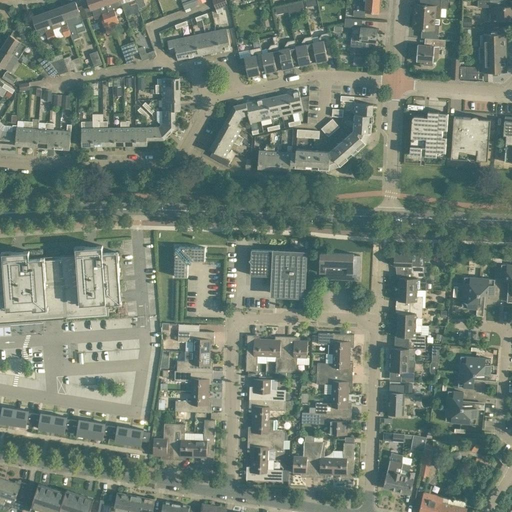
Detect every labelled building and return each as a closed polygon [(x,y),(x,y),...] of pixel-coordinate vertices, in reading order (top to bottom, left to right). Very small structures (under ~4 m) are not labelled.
[(103,16),(101,17),(105,27),(113,24),(104,0),(87,0),(89,2),(93,14),(94,14),(101,11),(103,16)] [(120,0),(104,0),(113,24),(120,22),(114,7),(122,4),(120,0)] [(226,0),(212,0),(216,9),(222,7),(226,6),(228,5),(226,0)] [(379,0),(360,0),(360,5),(359,10),(354,10),(354,16),(365,17),(366,11),(379,12),(379,0)] [(415,4),(414,16),(440,18),(440,11),(441,0),(427,0),(428,5),(415,4)] [(506,0),(464,0),(464,6),(466,6),(466,7),(490,7),(490,13),(490,20),(511,19),(511,6),(506,6),(506,0)] [(77,6),(76,1),(61,7),(71,34),(71,33),(77,31),(76,26),(72,15),(80,13),(77,6)] [(47,12),(57,39),(54,28),(61,26),(65,36),(71,34),(61,7),(47,12)] [(33,17),(37,28),(44,25),(46,33),(49,41),(57,39),(47,12),(33,17)] [(440,18),(414,16),(413,28),(426,29),(425,36),(438,37),(439,25),(435,24),(435,18),(440,18)] [(351,46),(360,47),(368,47),(369,41),(376,42),(377,28),(362,26),(362,19),(345,17),(345,26),(353,27),(351,46)] [(227,28),(216,30),(220,50),(231,48),(229,38),(227,28)] [(472,30),(472,29),(464,29),(464,37),(472,37),(472,30)] [(210,52),(220,50),(216,30),(206,32),(210,52)] [(497,30),(491,31),(492,33),(484,33),(484,46),(479,46),(480,59),(484,59),(484,72),(492,71),(492,74),(500,74),(501,72),(501,71),(506,71),(505,33),(500,33),(500,32),(499,31),(497,30)] [(199,55),(210,52),(206,32),(195,35),(199,55)] [(319,41),(313,42),(317,61),(328,59),(326,48),(332,47),(329,32),(322,34),(319,38),(319,41)] [(2,48),(14,55),(19,58),(21,54),(27,45),(19,40),(11,35),(2,48)] [(195,35),(184,37),(188,57),(199,55),(195,35)] [(268,52),(262,53),(266,72),(277,70),(275,59),(280,58),(283,69),(279,50),(279,49),(278,43),(277,43),(276,36),(273,36),(274,44),(271,45),(268,49),(268,52)] [(302,44),(296,46),(299,60),(300,65),(311,63),(309,52),(314,50),(317,61),(313,42),(312,36),(311,36),(305,37),(302,42),(302,44)] [(188,57),(184,37),(168,40),(170,52),(176,51),(178,59),(188,57)] [(417,60),(424,61),(424,64),(433,65),(433,62),(434,57),(438,58),(439,46),(445,47),(446,39),(425,38),(425,45),(418,44),(417,51),(413,50),(413,60),(417,60)] [(285,48),(279,49),(279,50),(283,69),(294,66),(293,61),(299,60),(296,46),(295,39),(294,39),(288,41),(285,45),(285,48)] [(135,41),(128,43),(132,55),(139,52),(138,48),(135,41)] [(266,72),(262,53),(261,47),(260,47),(250,49),(251,55),(245,57),(246,62),(248,71),(249,76),(260,74),(259,69),(265,67),(266,72)] [(8,64),(14,55),(2,48),(0,51),(0,64),(3,66),(10,71),(13,67),(8,64)] [(94,67),(102,64),(97,51),(89,54),(94,67)] [(156,54),(155,51),(154,51),(147,54),(149,58),(149,59),(154,59),(157,55),(156,54)] [(63,57),(68,71),(75,69),(70,55),(63,57)] [(63,57),(51,62),(60,74),(68,71),(63,57)] [(40,63),(47,71),(50,75),(56,70),(60,74),(51,62),(50,62),(47,58),(40,63)] [(459,79),(460,67),(452,67),(451,79),(459,79)] [(459,79),(477,80),(477,68),(460,67),(459,79)] [(16,78),(6,71),(2,77),(13,84),(16,78)] [(156,85),(156,89),(180,88),(180,77),(162,77),(162,84),(156,84),(156,85)] [(29,81),(19,83),(20,91),(30,89),(29,81)] [(180,99),(180,88),(156,89),(156,93),(163,92),(163,99),(180,99)] [(309,109),(310,95),(300,97),(299,91),(288,93),(293,113),(299,112),(309,109)] [(288,93),(277,95),(282,115),(293,113),(288,93)] [(61,106),(62,94),(54,94),(53,106),(61,106)] [(70,95),(69,95),(63,94),(61,107),(69,108),(70,95)] [(271,118),(282,115),(277,95),(267,98),(271,118)] [(267,98),(256,100),(260,120),(271,118),(267,98)] [(163,99),(163,110),(175,110),(180,110),(180,99),(163,99)] [(245,103),(248,115),(248,114),(250,122),(260,120),(256,100),(245,103)] [(234,105),(226,119),(237,125),(242,116),(248,115),(245,103),(234,105)] [(356,103),(355,114),(373,115),(373,104),(356,103)] [(176,127),(175,110),(163,110),(163,122),(161,124),(170,133),(176,127)] [(445,157),(448,114),(439,113),(439,112),(428,111),(428,119),(424,119),(424,116),(414,115),(414,116),(413,117),(412,117),(410,154),(445,157)] [(371,132),(373,115),(355,114),(354,128),(353,130),(330,150),(329,151),(296,149),(296,152),(292,152),(291,166),(329,169),(330,167),(339,163),(340,165),(366,142),(365,141),(370,132),(371,132)] [(474,161),(477,159),(488,160),(491,119),(454,116),(451,158),(468,159),(471,161),(474,161)] [(221,129),(242,141),(244,137),(238,134),(241,128),(237,125),(226,119),(221,129)] [(27,145),(28,121),(24,120),(24,127),(17,126),(16,144),(27,145)] [(93,145),(104,145),(103,120),(99,121),(99,127),(93,127),(93,145)] [(108,120),(103,120),(104,145),(115,145),(114,127),(108,127),(108,120)] [(121,127),(114,127),(115,145),(125,145),(125,120),(121,120),(121,127)] [(125,145),(136,144),(136,127),(129,127),(129,120),(125,120),(125,145)] [(33,121),(28,121),(27,145),(37,146),(39,128),(32,128),(33,121)] [(82,145),(93,145),(93,127),(86,127),(86,121),(81,121),(82,135),(82,145)] [(37,146),(48,147),(50,122),(46,122),(45,128),(39,128),(37,146)] [(48,147),(59,147),(60,130),(54,129),(54,123),(50,122),(48,147)] [(0,139),(0,142),(16,144),(17,126),(17,124),(13,124),(12,131),(3,130),(0,139)] [(60,130),(59,147),(70,148),(71,138),(72,124),(67,124),(67,130),(60,130)] [(159,126),(147,126),(147,139),(164,139),(170,133),(161,124),(159,126)] [(147,144),(147,139),(147,126),(136,127),(136,144),(147,144)] [(221,129),(214,141),(229,150),(234,141),(240,145),(242,141),(221,129)] [(210,148),(213,150),(211,155),(228,165),(230,160),(225,157),(229,150),(214,141),(210,148)] [(258,167),(269,168),(271,144),(266,143),(266,150),(259,150),(258,161),(258,166),(258,167)] [(275,144),(271,144),(269,168),(280,169),(281,151),(274,151),(275,144)] [(280,169),(291,170),(291,166),(292,152),(292,145),(288,145),(287,152),(281,151),(280,169)] [(4,259),(0,259),(0,322),(27,321),(109,315),(108,304),(121,303),(117,252),(103,253),(103,246),(77,248),(77,254),(30,258),(29,251),(3,253),(4,259)] [(188,263),(190,261),(192,260),(205,260),(206,247),(176,246),(175,276),(188,276),(188,263)] [(270,295),(276,296),(283,296),(283,297),(284,297),(284,296),(304,297),(306,251),(284,250),(284,249),(283,251),(278,251),(278,250),(252,249),(251,274),(271,275),(270,295)] [(326,278),(347,279),(359,280),(360,255),(354,255),(354,254),(320,252),(320,272),(326,272),(326,278)] [(412,265),(411,271),(424,271),(424,266),(418,265),(419,253),(394,252),(394,254),(392,254),(391,264),(412,265)] [(510,280),(509,291),(508,302),(511,301),(511,264),(501,264),(500,279),(510,280)] [(400,277),(399,288),(418,289),(426,289),(426,278),(424,278),(424,277),(431,277),(431,272),(424,271),(411,271),(411,277),(400,277)] [(477,308),(476,315),(482,315),(484,294),(494,294),(495,279),(464,276),(462,307),(477,308)] [(410,306),(423,307),(423,296),(418,296),(418,289),(399,288),(399,300),(410,301),(410,306)] [(422,324),(423,307),(410,306),(410,313),(398,312),(398,323),(422,324)] [(422,334),(422,324),(398,323),(397,335),(409,336),(409,342),(426,342),(426,335),(422,334)] [(215,331),(205,331),(179,330),(178,341),(194,341),(193,351),(210,351),(211,341),(214,341),(215,331)] [(318,341),(318,343),(329,343),(334,344),(333,353),(350,354),(350,347),(351,343),(354,343),(355,334),(319,332),(318,335),(318,341)] [(257,371),(257,362),(258,355),(267,355),(268,339),(257,338),(257,335),(247,334),(246,370),(257,371)] [(277,356),(276,361),(276,371),(279,371),(286,372),(288,336),(279,336),(278,339),(268,339),(267,355),(277,356)] [(297,356),(307,357),(308,350),(308,340),(297,340),(297,336),(288,336),(286,372),(292,372),(297,372),(297,356)] [(415,348),(421,348),(425,348),(426,342),(409,342),(408,348),(391,347),(390,359),(415,359),(415,348)] [(177,360),(177,370),(213,371),(213,362),(210,362),(210,351),(193,351),(185,350),(185,360),(177,360)] [(333,363),(326,362),(317,362),(317,364),(317,373),(353,374),(353,365),(350,365),(350,362),(350,354),(333,353),(333,363)] [(458,386),(464,387),(474,388),(475,378),(496,380),(497,374),(490,373),(491,358),(461,356),(460,366),(458,386)] [(414,366),(415,359),(390,359),(390,370),(402,371),(401,377),(414,378),(414,366)] [(213,371),(177,370),(175,370),(175,380),(192,381),(192,391),(209,391),(209,381),(213,381),(213,371)] [(332,384),(332,393),(349,394),(349,383),(353,383),(353,374),(317,373),(317,383),(332,384)] [(271,379),(264,379),(254,378),(254,389),(250,389),(250,398),(286,400),(286,399),(286,394),(286,389),(270,389),(271,379)] [(403,414),(404,396),(404,393),(404,385),(390,385),(389,392),(388,414),(403,414)] [(477,408),(484,409),(485,403),(463,401),(464,392),(448,390),(445,421),(476,423),(477,408)] [(208,402),(209,391),(192,391),(191,400),(176,400),(175,410),(195,411),(202,412),(212,412),(212,402),(208,402)] [(316,402),(316,407),(310,407),(309,412),(351,414),(352,405),(348,405),(349,394),(332,393),(331,403),(316,402)] [(252,418),(269,419),(270,410),(285,410),(285,407),(286,400),(250,398),(249,408),(253,408),(252,418)] [(11,424),(14,409),(1,406),(1,408),(0,408),(0,422),(8,424),(8,423),(11,423),(11,424)] [(12,424),(15,424),(15,425),(25,427),(25,422),(31,423),(33,414),(27,413),(27,411),(14,409),(11,424),(12,424)] [(351,414),(309,412),(302,412),(302,422),(331,423),(330,433),(337,434),(347,434),(347,423),(351,423),(351,414)] [(50,431),(53,416),(39,413),(39,415),(33,414),(31,423),(37,424),(36,429),(46,431),(46,430),(49,430),(49,431),(50,431)] [(50,431),(50,430),(54,431),(54,432),(63,434),(64,429),(70,430),(71,421),(65,420),(66,418),(53,416),(50,431)] [(248,429),(248,438),(284,440),(284,429),(277,429),(277,419),(269,419),(252,418),(252,429),(248,429)] [(204,419),(204,433),(194,433),(194,439),(194,456),(204,456),(204,460),(214,460),(215,420),(204,419)] [(88,438),(91,422),(78,420),(77,422),(71,421),(70,430),(76,431),(75,436),(84,437),(85,436),(88,437),(88,438)] [(102,436),(108,437),(110,428),(104,427),(104,425),(91,422),(88,438),(89,438),(89,437),(92,438),(92,439),(101,440),(102,436)] [(175,423),(167,422),(164,422),(164,438),(154,438),(154,445),(153,455),(165,455),(164,459),(173,459),(175,423)] [(183,456),(194,456),(194,439),(185,439),(185,423),(175,423),(173,459),(183,459),(183,456)] [(123,443),(126,444),(126,445),(127,445),(129,429),(116,427),(116,429),(110,428),(108,437),(114,438),(113,443),(123,444),(123,443)] [(129,429),(127,445),(127,444),(130,445),(130,446),(140,447),(141,443),(147,444),(148,435),(142,433),(143,432),(129,429)] [(403,441),(404,438),(404,433),(394,433),(393,441),(403,441)] [(427,437),(413,434),(413,438),(411,449),(424,452),(425,443),(427,437)] [(284,448),(284,440),(248,438),(248,448),(251,448),(251,458),(268,459),(268,449),(284,450),(284,448)] [(315,440),(305,440),(304,440),(304,456),(294,455),(293,462),(293,472),(304,473),(304,476),(313,477),(315,440)] [(323,473),(334,474),(334,457),(325,456),(325,441),(315,440),(313,477),(323,477),(323,473)] [(344,457),(334,457),(334,474),(344,474),(344,478),(354,478),(355,442),(344,442),(344,457)] [(425,443),(424,452),(419,475),(429,477),(434,450),(441,451),(442,446),(425,443)] [(267,468),(268,459),(251,458),(250,469),(247,469),(246,479),(289,480),(289,469),(267,468)] [(397,490),(403,463),(390,460),(387,473),(387,472),(384,487),(397,490)] [(411,464),(403,463),(397,490),(411,493),(413,483),(414,479),(413,479),(415,472),(409,471),(411,464)] [(7,496),(15,499),(16,497),(24,499),(25,494),(28,484),(18,481),(18,483),(6,479),(0,496),(0,502),(4,504),(7,496)] [(39,483),(31,506),(50,511),(91,511),(90,511),(94,498),(67,489),(66,492),(39,483)] [(421,504),(419,511),(439,511),(442,502),(443,498),(443,496),(424,491),(422,497),(421,504)] [(126,511),(130,494),(118,492),(116,506),(103,504),(101,511),(126,511)] [(126,511),(140,511),(143,497),(130,494),(126,511)] [(448,504),(450,497),(443,496),(443,498),(442,502),(439,511),(466,511),(467,508),(448,504)] [(152,511),(155,499),(143,497),(140,511),(152,511)] [(175,511),(177,503),(164,501),(161,511),(175,511)] [(175,511),(195,511),(196,508),(189,507),(190,505),(177,503),(175,511)]
